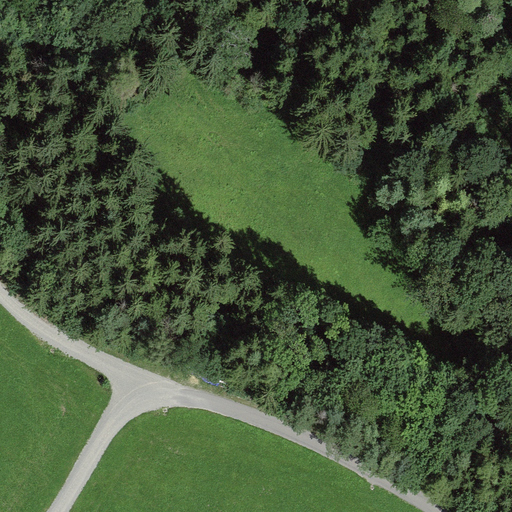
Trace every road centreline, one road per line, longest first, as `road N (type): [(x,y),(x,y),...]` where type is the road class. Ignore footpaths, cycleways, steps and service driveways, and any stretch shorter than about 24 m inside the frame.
road 1 (unclassified): [(433,511),(266,421),(135,389)]
road 2 (track): [(0,286),(135,389),(58,511)]
